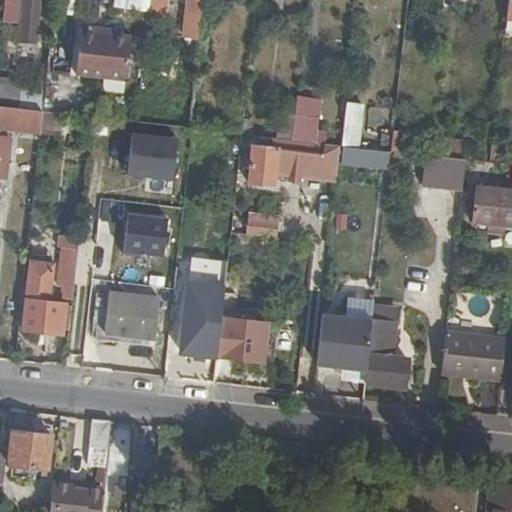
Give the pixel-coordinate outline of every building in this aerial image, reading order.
[(5,0),(3,21),(20,22),(21,0),(5,0)] [(21,0),(20,22),(17,51),(35,53),(39,0),(21,0)] [(110,0),(110,7),(166,14),(167,0),(110,0)] [(96,30),(96,26),(78,25),(73,72),(125,77),(130,35),(96,30)] [(41,63),(39,80),(0,76),(0,105),(6,106),(43,111),(47,81),(49,61),(44,60),(43,63),(41,63)] [(392,132),(399,73),(373,70),(364,149),(390,152),(392,132)] [(320,101),(295,98),(290,141),(303,142),(314,143),(320,101)] [(343,102),(341,145),(360,146),(362,103),(343,102)] [(0,129),(41,134),(41,132),(43,111),(6,106),(0,105),(0,129)] [(64,114),(43,111),(41,132),(62,135),(64,114)] [(120,120),(92,117),(91,130),(118,134),(120,120)] [(409,134),(392,132),(390,152),(407,154),(409,134)] [(178,139),(133,134),(129,174),(174,179),(178,139)] [(11,139),(0,138),(0,176),(6,177),(11,139)] [(285,140),(265,138),(265,146),(278,147),(284,147),(285,140)] [(277,168),(287,169),(290,141),(285,140),(284,147),(278,147),(277,168)] [(290,141),(287,169),(303,170),(304,153),(302,153),(303,142),(290,141)] [(448,144),(445,158),(463,160),(465,146),(448,144)] [(441,158),(424,156),(422,187),(461,191),(465,161),(463,160),(445,158),(441,158)] [(511,226),(511,189),(476,186),(471,223),(488,225),(487,233),(503,234),(504,226),(511,226)] [(276,238),(278,214),(246,212),(244,235),(276,238)] [(168,220),(128,215),(124,251),(164,256),(168,220)] [(78,237),(58,235),(57,247),(60,247),(53,298),(71,300),(72,297),(77,251),(77,248),(78,237)] [(191,275),(213,274),(213,251),(190,251),(191,275)] [(32,264),(27,301),(45,303),(50,267),(32,264)] [(182,305),(191,278),(175,277),(169,320),(177,321),(182,305)] [(219,319),(230,320),(233,295),(222,294),(219,319)] [(154,338),(159,301),(109,295),(105,331),(154,338)] [(61,333),(63,305),(45,303),(27,301),(24,328),(61,333)] [(365,370),(364,382),(404,386),(406,358),(391,356),(397,304),(373,302),(371,318),(366,363),(365,370)] [(182,305),(177,321),(187,322),(189,305),(182,305)] [(366,363),(371,318),(333,314),(327,366),(343,368),(344,361),(366,363)] [(175,359),(214,364),(215,356),(219,319),(199,317),(196,338),(178,336),(175,359)] [(219,319),(215,356),(260,360),(264,324),(230,320),(219,319)] [(470,375),(500,378),(504,336),(446,329),(443,363),(471,366),(470,375)] [(343,368),(365,370),(366,363),(344,361),(343,368)] [(443,363),(442,371),(470,375),(471,366),(443,363)] [(109,423),(91,421),(88,447),(107,449),(109,423)] [(48,469),(51,436),(12,431),(8,464),(48,469)] [(72,485),(52,483),(48,511),(99,511),(102,488),(87,486),(87,490),(75,489),(72,485)] [(501,511),(504,486),(489,484),(486,511),(501,511)] [(511,511),(511,487),(504,486),(501,511),(511,511)]
